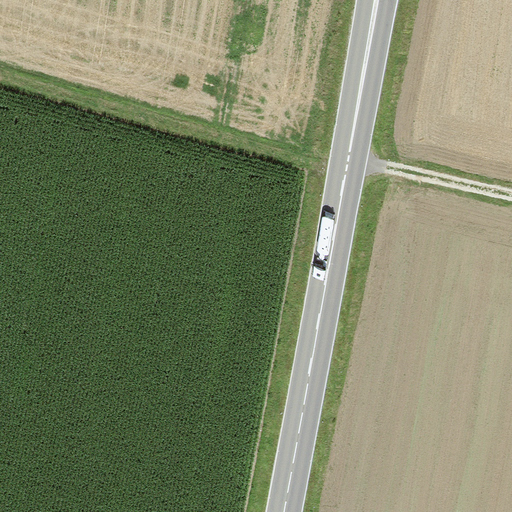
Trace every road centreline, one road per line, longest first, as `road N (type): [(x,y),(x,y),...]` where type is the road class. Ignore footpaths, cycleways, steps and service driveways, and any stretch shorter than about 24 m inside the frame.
road 1 (primary): [(279,511),(372,0)]
road 2 (track): [(511,202),(343,164)]
